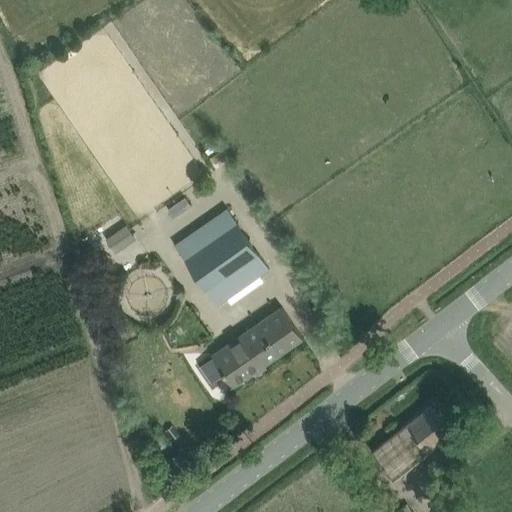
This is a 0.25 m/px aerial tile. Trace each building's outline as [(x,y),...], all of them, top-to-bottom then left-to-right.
[(176,203),(168,208),(174,218),(182,213),(176,203)] [(228,206),(175,243),(217,303),(269,268),(228,206)] [(247,330),(269,362),(303,338),(282,306),(247,330)] [(212,354),(234,386),(269,362),(247,330),(212,354)] [(429,406),(371,451),(394,480),(451,434),(429,406)] [(168,443),(161,434),(152,441),(159,450),(168,443)] [(174,454),(167,459),(175,469),(182,463),(174,454)] [(468,511),(458,497),(445,505),(448,511),(468,511)]
